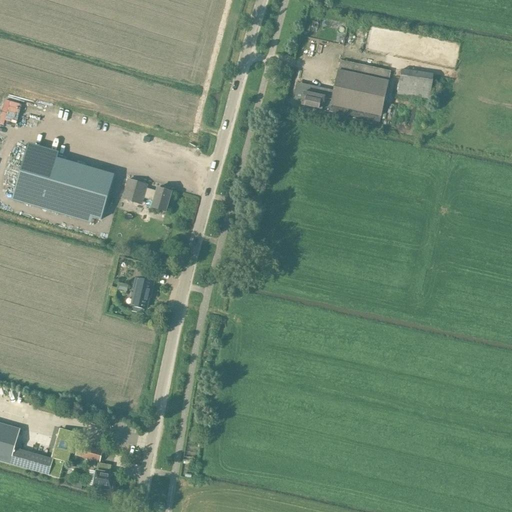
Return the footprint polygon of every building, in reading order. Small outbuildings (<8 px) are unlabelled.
[(324,97),(304,92),(301,105),(322,110),(322,107),(330,109),(329,111),(379,122),(388,81),(390,72),(340,61),(338,70),(332,100),(324,98),(324,97)] [(401,70),(398,94),(429,98),(433,75),(401,70)] [(27,150),(14,195),(92,218),(101,220),(114,175),(57,159),(27,150)] [(12,193),(14,183),(3,181),(1,191),(12,193)] [(146,189),(144,198),(154,201),(151,208),(166,212),(171,193),(157,188),(156,192),(146,189)] [(139,267),(137,277),(149,279),(151,270),(139,267)] [(153,283),(136,279),(134,287),(135,288),(131,306),(146,310),(148,298),(150,298),(153,283)] [(42,404),(40,410),(71,418),(72,413),(42,404)] [(0,423),(0,461),(10,464),(15,449),(20,429),(0,423)] [(55,451),(53,458),(67,462),(74,439),(74,437),(74,436),(74,435),(73,435),(72,434),(71,434),(71,433),(64,432),(63,432),(62,432),(61,432),(61,433),(60,433),(60,434),(59,437),(59,438),(58,439),(58,440),(59,441),(57,448),(56,448),(56,449),(55,449),(55,450),(55,451)] [(102,452),(79,445),(76,456),(99,462),(102,452)] [(15,449),(10,464),(49,475),(51,466),(53,460),(15,449)] [(97,470),(99,464),(88,462),(87,468),(97,470)] [(97,472),(94,486),(103,488),(103,489),(109,491),(109,489),(111,489),(114,475),(109,474),(110,466),(98,464),(97,472)] [(51,466),(49,475),(58,478),(61,468),(51,466)]
